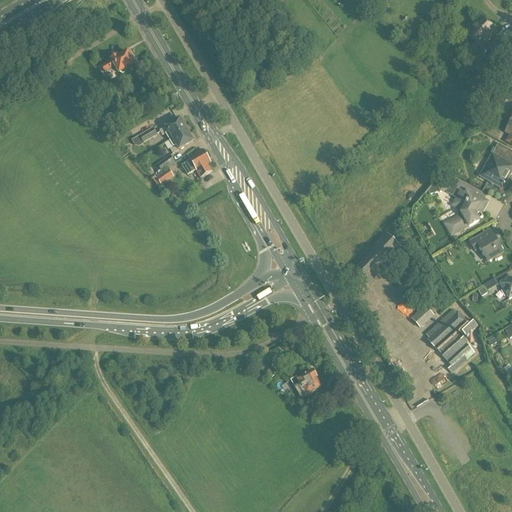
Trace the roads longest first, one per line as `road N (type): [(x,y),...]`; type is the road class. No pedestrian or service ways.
road 1 (unclassified): [(338,305),(164,0)]
road 2 (unclassified): [(0,342),(226,354),(252,350),(312,319)]
road 3 (primary): [(0,318),(186,329),(270,292)]
road 4 (primary): [(255,284),(179,319),(0,308)]
road 5 (unclassified): [(457,511),(338,305)]
road 6 (primary): [(441,511),(325,312)]
road 7 (primary): [(312,319),(424,511)]
road 8 (primary): [(227,161),(132,0)]
